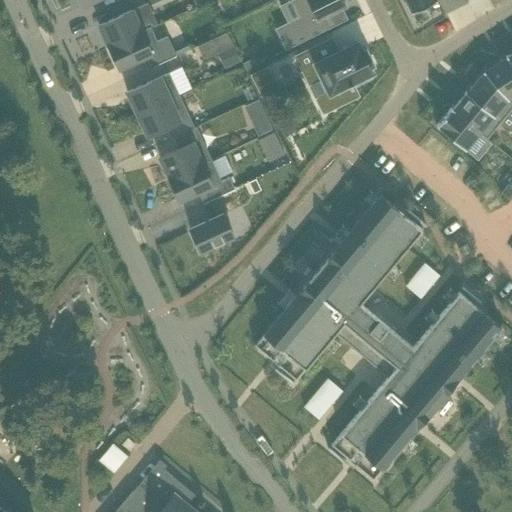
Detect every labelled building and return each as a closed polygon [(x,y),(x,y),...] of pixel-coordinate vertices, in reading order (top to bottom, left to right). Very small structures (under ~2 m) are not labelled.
[(218,0),(227,16),(257,0),(218,0)] [(299,17),(276,29),(285,48),(328,27),(322,15),(344,4),(342,0),(292,0),(291,1),(299,17)] [(405,0),(412,13),(432,3),(437,0),(436,0),(405,0)] [(99,25),(108,46),(141,31),(132,10),(99,25)] [(150,26),(141,31),(108,46),(119,69),(142,58),(147,69),(176,55),(167,36),(156,40),(150,26)] [(295,56),(302,71),(315,64),(322,79),(331,97),(345,90),(350,87),(350,88),(352,90),(355,89),(353,86),(354,85),(358,84),(370,77),(369,74),(371,72),(372,72),(370,68),(373,67),(374,67),(373,65),(366,50),(362,52),(361,50),(360,48),(358,43),(357,42),(338,51),(331,38),(295,56)] [(232,48),(219,54),(225,67),(239,61),(232,48)] [(483,70),(508,98),(511,95),(511,64),(506,55),(505,56),(506,56),(506,57),(503,58),(484,70),(483,70)] [(254,58),(242,63),(247,72),(258,67),(254,58)] [(267,66),(249,75),(256,89),(262,100),(280,91),(267,66)] [(465,91),(465,92),(501,122),(510,110),(511,108),(511,102),(508,98),(483,70),(482,71),(483,71),(470,86),(466,92),(466,91),(465,91)] [(127,92),(137,114),(179,94),(169,72),(127,92)] [(452,108),(452,109),(480,132),(479,133),(485,138),(486,139),(490,134),(501,122),(465,92),(464,92),(465,93),(457,103),(452,108)] [(194,127),(179,94),(137,114),(147,135),(166,127),(171,138),(173,137),(194,127)] [(259,99),(245,106),(251,119),(265,112),(259,99)] [(443,117),(436,125),(448,135),(465,150),(475,137),(479,133),(480,132),(452,109),(452,108),(451,107),(443,117)] [(196,126),(194,127),(173,137),(178,148),(159,156),(169,177),(169,178),(212,159),(196,126)] [(274,133),(258,140),(268,162),(285,154),(274,133)] [(222,180),(212,159),(169,178),(179,200),(198,192),(203,203),(235,188),(230,177),(222,180)] [(254,192),(261,189),(256,178),(249,182),(254,192)] [(255,345),(296,379),(335,333),(388,377),(331,444),(373,479),(501,326),(459,291),(412,347),(360,303),(422,229),(380,194),(255,345)] [(200,251),(234,236),(224,213),(190,229),(200,251)] [(465,237),(472,227),(453,214),(446,223),(465,237)] [(424,262),(410,280),(425,293),(440,275),(424,262)] [(321,419),(346,389),(329,375),(304,405),(321,419)] [(130,451),(137,441),(125,432),(118,442),(130,451)] [(113,440),(99,458),(116,471),(130,453),(113,440)] [(196,511),(187,503),(194,494),(159,464),(154,471),(155,472),(136,494),(132,491),(113,511),(196,511)]
